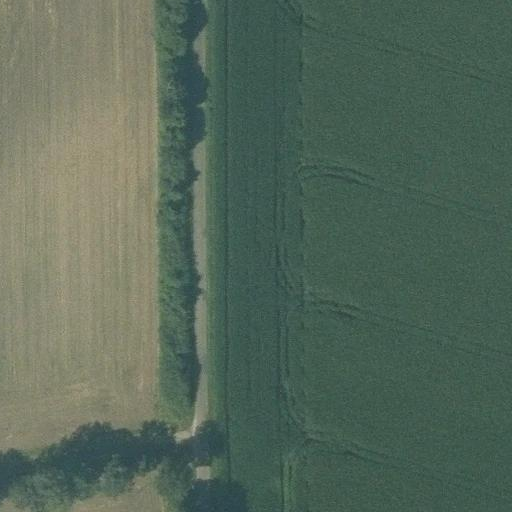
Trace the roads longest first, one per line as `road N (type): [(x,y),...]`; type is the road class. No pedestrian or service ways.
road 1 (unclassified): [(198,0),(203,511)]
road 2 (track): [(201,441),(0,472)]
